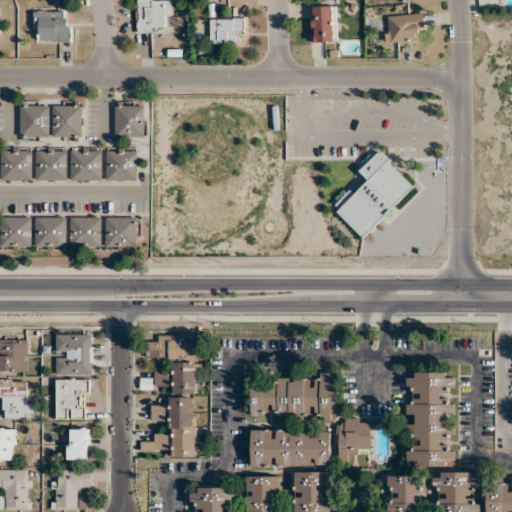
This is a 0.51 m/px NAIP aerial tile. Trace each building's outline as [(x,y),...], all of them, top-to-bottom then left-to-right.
[(136,0),(136,32),(160,32),(160,20),(172,20),(171,0),(136,0)] [(313,41),(334,41),(334,6),(313,6),(313,41)] [(69,41),(69,11),(34,11),(34,41),(69,41)] [(424,31),(424,15),(386,15),(386,41),(416,41),(416,31),(424,31)] [(210,43),(243,43),(243,18),(210,18),(210,43)] [(144,136),(144,102),(115,102),(115,136),(144,136)] [(19,137),(49,137),(49,104),(19,104),(19,137)] [(81,105),(52,105),(52,137),(81,137),(81,105)] [(0,179),(32,179),(32,148),(0,148),(0,179)] [(101,148),(70,148),(70,180),(101,180),(101,148)] [(66,179),(66,149),(35,149),(35,179),(66,179)] [(136,149),(106,149),(106,179),(136,179),(136,149)] [(416,187),(380,151),(360,171),(366,177),(334,208),(364,239),(416,187)] [(32,217),(1,217),(1,248),(32,248),(32,217)] [(66,217),(35,217),(35,247),(66,247),(66,217)] [(70,247),(102,247),(102,217),(70,217),(70,247)] [(106,247),(137,247),(137,217),(106,217),(106,247)] [(92,334),(56,334),(56,375),(92,375),(92,334)] [(194,359),(194,335),(156,335),(156,342),(145,342),(145,359),(194,359)] [(28,339),(0,339),(0,371),(28,371),(28,339)] [(195,393),(195,362),(173,362),(173,393),(195,393)] [(454,465),(453,422),(447,422),(447,415),(454,415),(454,402),(447,402),(447,393),(454,392),(454,372),(407,373),(407,392),(414,392),(414,401),(407,401),(407,415),(415,415),(415,423),(407,423),(407,466),(454,465)] [(251,376),(250,416),(268,416),(315,417),(315,419),(337,419),(337,456),(359,456),(359,447),(370,447),(370,418),(336,417),(336,376),(251,376)] [(0,388),(1,418),(30,418),(29,379),(0,379),(0,388)] [(89,419),(88,379),(56,379),(56,420),(89,419)] [(171,456),(196,456),(195,397),(169,397),(169,433),(151,433),(151,441),(140,441),(140,451),(171,450),(171,456)] [(165,420),(165,406),(151,406),(151,420),(165,420)] [(0,459),(16,460),(16,429),(0,428),(0,459)] [(89,429),(68,429),(68,460),(89,460),(89,429)] [(330,429),(251,430),(251,466),(330,466),(330,429)] [(0,489),(0,509),(31,509),(32,470),(0,469),(0,489)] [(79,511),(79,491),(94,491),(94,469),(60,469),(60,480),(52,480),(52,511),(79,511)] [(293,511),(331,511),(331,471),(293,471),(293,511)] [(476,511),(478,472),(435,471),(434,511),(439,511),(476,511)] [(279,511),(279,475),(247,476),(247,511),(279,511)] [(422,511),(422,475),(387,475),(387,511),(422,511)] [(511,483),(487,483),(487,511),(507,511),(511,511),(511,483)] [(232,511),(233,510),(236,510),(236,488),(191,487),(191,510),(196,510),(195,511),(232,511)]
